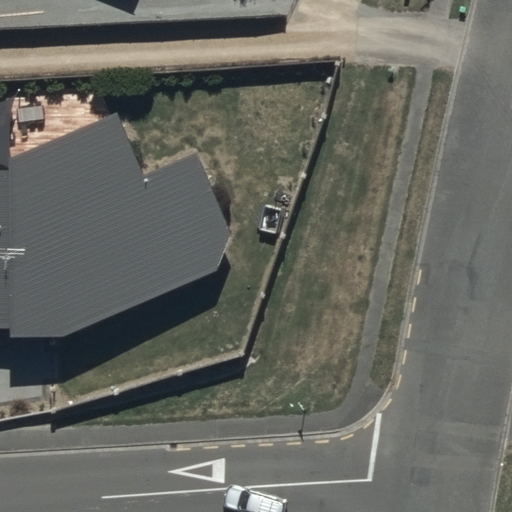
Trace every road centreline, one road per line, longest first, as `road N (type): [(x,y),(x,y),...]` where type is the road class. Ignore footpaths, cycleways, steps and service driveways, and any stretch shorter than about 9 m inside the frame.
road 1 (residential): [(434,477),(0,505)]
road 2 (residential): [(511,80),(434,477)]
